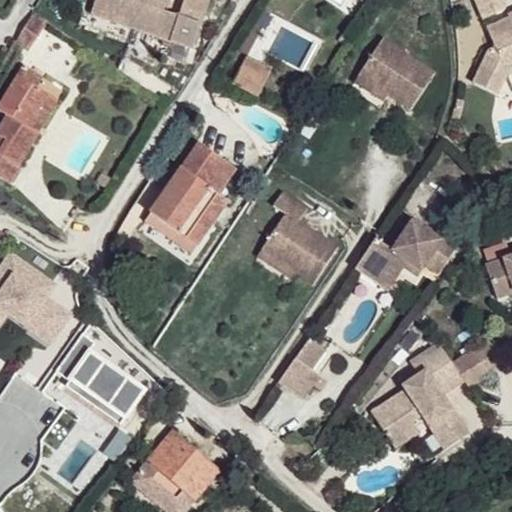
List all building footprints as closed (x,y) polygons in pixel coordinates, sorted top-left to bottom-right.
[(139,4),(140,0),(100,0),(94,16),(196,49),(207,15),(185,8),(182,17),(167,13),(139,4)] [(171,0),(140,0),(139,4),(167,13),(171,0)] [(187,0),(185,8),(207,15),(211,0),(187,0)] [(480,0),(487,15),(508,8),(508,0),(480,0)] [(490,50),(475,77),(493,89),(503,73),(511,69),(511,16),(490,25),(500,46),(490,50)] [(31,53),(46,25),(34,19),(18,45),(31,53)] [(382,40),(358,76),(387,96),(410,111),(434,75),(382,40)] [(267,68),(241,55),(228,82),(254,95),(267,68)] [(18,78),(34,88),(40,77),(25,67),(18,78)] [(511,69),(503,73),(493,89),(501,94),(511,71),(511,69)] [(358,76),(353,82),(383,102),(387,96),(358,76)] [(50,99),(34,88),(18,78),(0,108),(0,113),(7,118),(0,129),(0,180),(11,187),(43,135),(32,129),(50,99)] [(62,105),(50,99),(32,129),(43,135),(62,105)] [(412,159),(379,131),(365,149),(397,177),(412,159)] [(203,220),(220,196),(237,170),(199,145),(152,214),(199,247),(212,227),(203,220)] [(511,180),(507,176),(499,185),(507,193),(511,190),(511,180)] [(487,191),(473,178),(462,193),(477,206),(487,191)] [(280,193),(271,206),(284,214),(260,250),(279,262),(316,286),(340,249),(297,222),(305,209),(280,193)] [(229,203),(220,196),(203,220),(212,227),(229,203)] [(376,243),(371,251),(362,265),(386,281),(401,259),(428,276),(431,271),(440,276),(459,248),(451,243),(448,247),(412,223),(392,252),(377,242),(376,243)] [(260,250),(256,256),(274,268),(279,262),(260,250)] [(511,253),(483,265),(495,296),(511,289),(511,253)] [(47,303),(56,289),(13,259),(0,276),(0,328),(9,317),(32,333),(42,318),(63,333),(72,320),(53,307),(51,310),(45,305),(47,303)] [(401,259),(386,281),(393,286),(403,270),(423,282),(428,276),(401,259)] [(380,291),(386,281),(362,265),(356,274),(380,291)] [(393,286),(386,281),(380,291),(387,295),(393,286)] [(42,318),(32,333),(52,347),(63,333),(42,318)] [(310,341),(296,361),(310,371),(324,350),(310,341)] [(489,341),(472,352),(488,378),(505,368),(489,341)] [(82,342),(55,380),(69,390),(71,388),(84,398),(79,405),(97,417),(102,410),(124,426),(143,399),(88,360),(94,351),(82,342)] [(448,359),(439,344),(409,364),(417,378),(402,388),(404,392),(370,414),(386,439),(410,425),(419,418),(442,453),(465,437),(441,398),(426,374),(448,359)] [(472,352),(452,365),(462,385),(467,392),(488,378),(472,352)] [(452,365),(448,359),(426,374),(441,398),(462,385),(452,365)] [(296,361),(279,387),(303,404),(321,378),(310,371),(296,361)] [(84,398),(71,388),(69,390),(58,405),(79,405),(84,398)] [(124,426),(102,410),(97,417),(119,433),(124,426)] [(410,425),(386,439),(393,451),(416,436),(410,425)] [(189,511),(222,470),(174,431),(133,481),(170,511),(189,511)]
